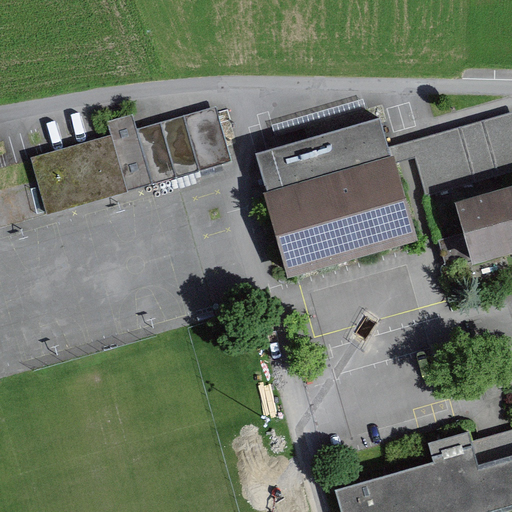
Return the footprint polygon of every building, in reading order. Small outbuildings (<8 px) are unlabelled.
[(109,127),(113,140),(129,194),(236,162),(220,109),(136,134),(132,120),(109,127)] [(511,115),(392,151),(396,167),(415,161),(425,194),(511,167),(511,115)] [(383,123),(258,162),(296,283),(421,244),(396,167),(392,151),(383,123)] [(129,194),(113,140),(33,163),(49,218),(129,194)] [(511,192),(461,207),(478,265),(511,255),(511,192)] [(511,434),(478,445),(475,435),(431,448),(437,467),(339,497),(343,511),(505,511),(511,510),(511,434)]
